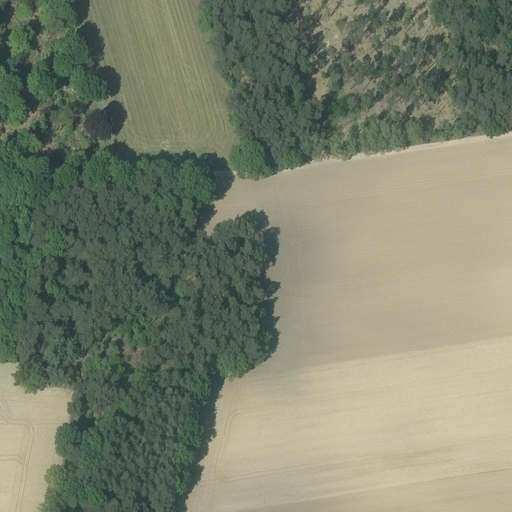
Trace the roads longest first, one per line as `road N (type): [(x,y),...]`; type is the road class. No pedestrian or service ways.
road 1 (track): [(118,189),(321,160)]
road 2 (track): [(321,160),(511,132)]
road 3 (track): [(275,0),(321,160)]
road 4 (track): [(118,189),(79,349)]
